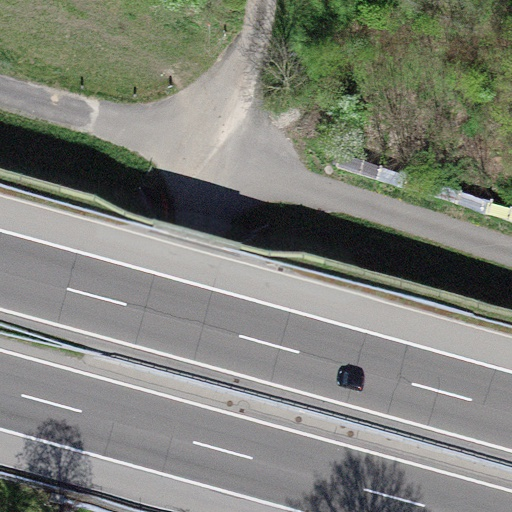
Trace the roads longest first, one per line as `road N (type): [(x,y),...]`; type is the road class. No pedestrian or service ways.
road 1 (motorway): [(511,411),(0,270)]
road 2 (motorway): [(0,389),(446,511)]
road 3 (track): [(128,511),(212,155)]
road 4 (track): [(511,255),(212,155)]
road 5 (track): [(0,93),(212,155)]
road 6 (track): [(212,155),(261,0)]
